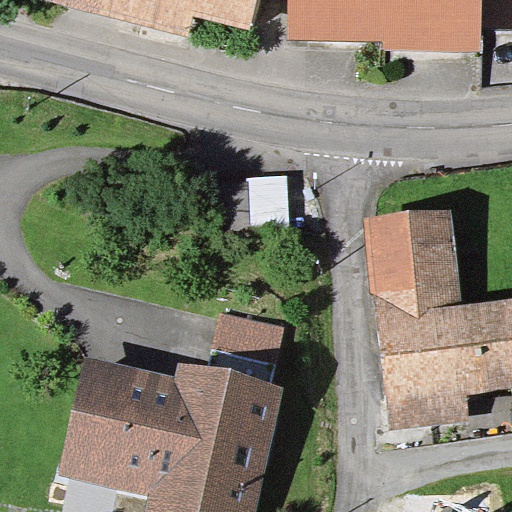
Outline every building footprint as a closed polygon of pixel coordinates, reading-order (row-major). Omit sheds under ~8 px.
[(122,0),(247,33),(256,0),(122,0)] [(475,19),(476,3),(475,0),(286,0),(285,35),(473,41),(473,18),(475,19)] [(244,234),(241,190),(205,193),(209,249),(245,246),(244,234)] [(511,320),(448,328),(438,230),(373,238),(375,260),(364,261),(382,403),(511,386),(511,320)] [(159,496),(155,511),(238,511),(278,335),(214,321),(196,404),(86,379),(67,474),(159,496)]
